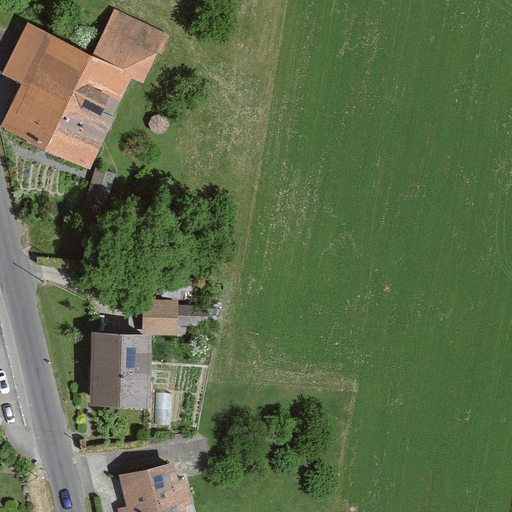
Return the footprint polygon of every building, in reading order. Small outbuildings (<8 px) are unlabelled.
[(115,12),(94,54),(134,73),(150,81),(170,39),(115,12)] [(29,23),(4,77),(21,85),(1,126),(88,168),(134,73),(94,54),(29,23)] [(208,307),(173,307),(172,328),(208,328),(208,307)] [(153,333),(92,331),(90,404),(150,406),(153,333)] [(174,462),(117,477),(124,507),(114,509),(115,511),(192,511),(185,481),(179,483),(174,462)]
